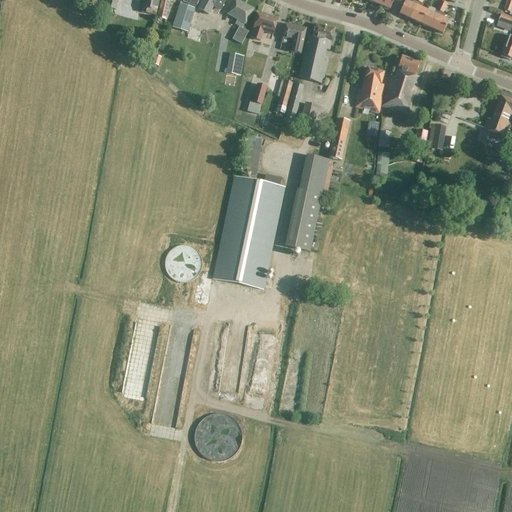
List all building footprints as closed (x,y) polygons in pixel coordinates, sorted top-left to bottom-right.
[(104,0),(103,7),(111,9),(115,10),(117,0),(104,0)] [(144,0),(142,12),(156,15),(159,0),(144,0)] [(161,0),(158,18),(165,20),(169,0),(161,0)] [(196,8),(199,2),(193,0),(183,0),(182,2),(196,8)] [(202,0),(200,4),(197,9),(208,16),(213,7),(220,11),(225,0),(202,0)] [(232,40),(241,45),(248,32),(241,29),(244,24),(245,25),(253,10),(235,0),(227,15),(237,20),(234,25),(239,28),(232,40)] [(380,0),(378,6),(389,11),(393,0),(380,0)] [(413,0),(411,5),(405,2),(399,15),(410,20),(418,0),(413,0)] [(423,4),(421,4),(422,0),(418,0),(410,20),(421,25),(427,12),(421,9),(423,4)] [(434,10),(432,14),(427,12),(421,25),(431,30),(443,3),(440,2),(436,10),(434,10)] [(444,14),(443,14),(447,5),(443,3),(431,30),(442,35),(448,22),(442,19),(444,14)] [(172,28),(187,32),(195,9),(180,4),(172,28)] [(258,13),(254,29),(255,29),(252,39),(259,41),(262,32),(273,35),(278,19),(258,13)] [(511,19),(501,15),(498,22),(511,26),(511,37),(510,37),(511,33),(504,30),(502,37),(508,39),(501,56),(511,59),(511,19)] [(299,58),(300,55),(306,29),(286,25),(282,39),(281,43),(290,45),(289,48),(292,49),(291,53),(291,56),(299,58)] [(311,37),(307,36),(298,79),(321,84),(327,58),(323,56),(324,49),(328,50),(330,42),(331,42),(334,30),(313,25),(311,37)] [(271,44),(268,49),(275,54),(278,48),(271,44)] [(155,56),(152,64),(158,67),(161,58),(155,56)] [(395,77),(390,76),(380,106),(407,115),(414,93),(411,91),(413,85),(417,85),(419,78),(415,76),(419,63),(402,57),(395,77)] [(358,90),(355,108),(378,115),(383,86),(380,85),(384,74),(367,68),(363,80),(362,84),(364,84),(362,91),(358,90)] [(275,112),(284,115),(292,84),(281,81),(277,97),(279,98),(275,112)] [(257,84),(251,102),(250,102),(247,112),(258,116),(261,106),(262,106),(267,87),(257,84)] [(294,84),(284,122),(293,125),(303,87),(294,84)] [(487,119),(482,133),(506,141),(511,122),(511,100),(500,96),(491,121),(487,119)] [(305,104),(300,120),(314,124),(318,107),(305,104)] [(328,158),(341,160),(350,122),(337,119),(328,158)] [(431,125),(427,149),(439,151),(443,127),(431,125)] [(411,162),(422,164),(428,132),(417,130),(411,162)] [(387,152),(388,149),(391,133),(380,131),(377,147),(378,147),(378,151),(387,152)] [(256,176),(260,148),(261,137),(245,134),(244,144),(240,173),(256,176)] [(385,163),(393,172),(403,163),(395,154),(385,163)] [(491,222),(502,225),(511,188),(511,155),(509,155),(491,222)] [(309,253),(321,196),(328,161),(311,158),(292,249),(309,253)] [(284,188),(280,187),(281,179),(265,175),(263,184),(234,178),(213,279),(263,290),(284,188)] [(188,247),(183,246),(180,246),(178,247),(173,249),(168,253),(165,259),(164,265),(165,271),(169,278),(173,281),(180,283),(185,283),(190,282),(195,279),(198,275),(201,271),(202,265),(201,260),(198,254),(193,249),(188,247)] [(157,444),(160,436),(156,434),(152,442),(157,444)]
